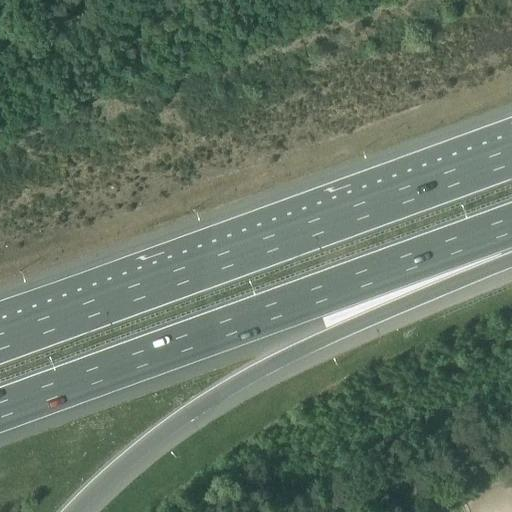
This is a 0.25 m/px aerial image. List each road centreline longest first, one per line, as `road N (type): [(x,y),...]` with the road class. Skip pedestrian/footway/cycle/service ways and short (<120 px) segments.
road 1 (motorway): [(511,156),(0,341)]
road 2 (motorway): [(0,411),(511,227)]
road 3 (motorway): [(78,511),(127,460),(211,398),(511,246)]
